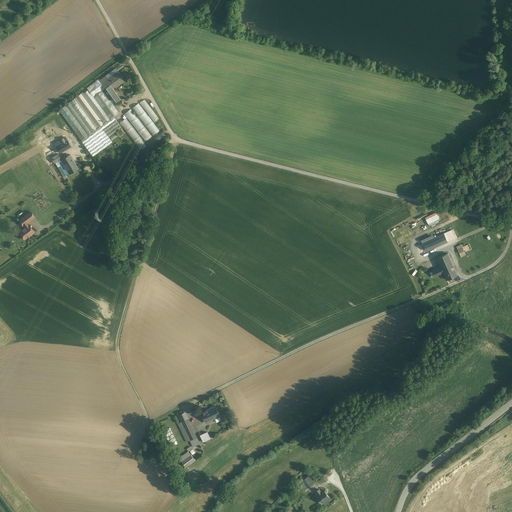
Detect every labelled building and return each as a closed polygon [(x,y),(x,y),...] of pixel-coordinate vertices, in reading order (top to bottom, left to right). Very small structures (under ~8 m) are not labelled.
[(106,88),(108,91),(113,88),(120,83),(120,84),(125,81),(118,71),(114,74),(114,75),(108,80),(102,84),(106,88)] [(102,84),(108,80),(106,76),(100,80),(102,84)] [(99,79),(86,88),(88,90),(93,97),(103,90),(106,88),(102,84),(100,80),(99,79)] [(113,88),(108,91),(116,102),(120,99),(113,88)] [(83,94),(105,123),(110,120),(88,90),(83,94)] [(93,97),(110,120),(113,117),(119,113),(103,90),(93,97)] [(76,97),(98,128),(103,124),(81,94),(76,97)] [(69,102),(92,133),(97,129),(74,99),(69,102)] [(140,103),(154,122),(159,118),(145,99),(140,103)] [(152,136),(159,131),(139,103),(133,107),(152,136)] [(59,111),(81,141),(89,135),(66,105),(59,111)] [(124,113),(145,141),(152,136),(131,108),(124,113)] [(89,135),(81,141),(93,157),(112,142),(108,137),(121,127),(113,117),(110,120),(105,123),(103,124),(98,128),(97,129),(92,133),(89,135)] [(146,146),(127,117),(120,122),(140,150),(146,146)] [(65,138),(55,144),(58,150),(58,152),(59,151),(60,153),(70,147),(65,138)] [(54,164),(55,163),(61,160),(62,159),(59,153),(50,158),(54,164)] [(62,159),(61,160),(69,174),(78,169),(70,155),(62,159)] [(61,160),(55,163),(63,178),(69,174),(61,160)] [(30,211),(25,215),(29,221),(34,217),(30,211)] [(429,225),(441,220),(437,212),(426,217),(429,225)] [(24,225),(25,227),(28,225),(27,223),(30,221),(29,221),(25,215),(19,220),(23,226),(24,225)] [(25,227),(19,232),(24,239),(34,232),(29,225),(28,225),(25,227)] [(453,230),(423,242),(427,251),(456,238),(453,230)] [(450,254),(437,259),(440,267),(453,261),(450,254)] [(458,274),(453,261),(440,267),(433,269),(436,276),(444,273),(446,280),(458,274)] [(215,406),(202,413),(206,422),(220,416),(215,406)] [(188,419),(178,423),(187,442),(190,441),(197,437),(188,419)] [(207,432),(200,435),(203,442),(210,438),(207,432)] [(197,437),(190,441),(193,447),(200,444),(197,437)] [(195,460),(191,455),(182,462),(186,467),(195,460)] [(304,479),(309,487),(314,483),(308,476),(304,479)] [(309,487),(304,479),(299,483),(304,491),(309,487)] [(319,495),(317,496),(322,503),(330,498),(324,491),(322,493),(319,489),(316,491),(319,495)]
